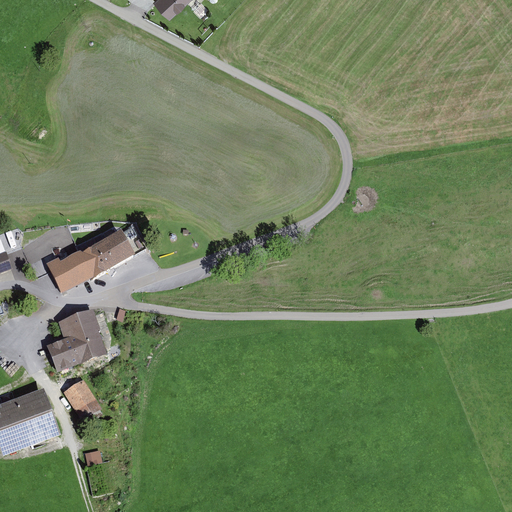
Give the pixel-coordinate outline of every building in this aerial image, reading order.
[(161,0),(156,5),(170,20),(192,0),(161,0)] [(66,294),(146,252),(133,228),(62,265),(60,260),(51,265),(66,294)] [(0,275),(13,270),(1,240),(0,240),(0,275)] [(101,331),(93,308),(59,322),(66,340),(49,347),(59,372),(107,353),(99,332),(101,331)] [(64,395),(82,423),(102,411),(84,382),(64,395)] [(0,447),(3,457),(60,437),(43,390),(0,405),(0,447)] [(103,463),(100,451),(86,454),(89,466),(103,463)]
